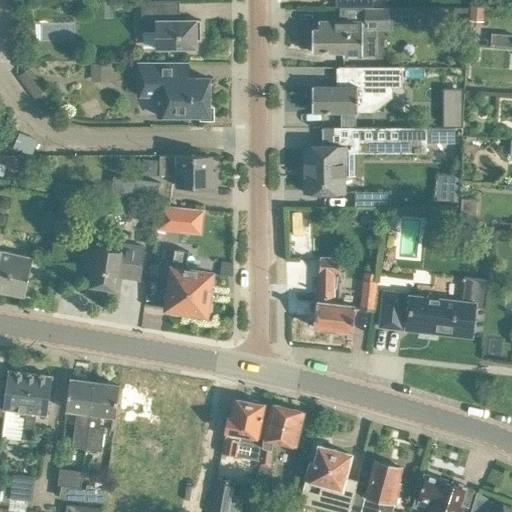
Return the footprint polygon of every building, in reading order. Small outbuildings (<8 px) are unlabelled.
[(157,48),(197,47),(197,40),(202,40),(201,19),(180,20),(179,0),(152,0),(141,0),(142,31),(157,30),(157,48)] [(113,17),(113,1),(98,1),(98,17),(113,17)] [(482,21),(484,5),(473,4),(472,19),(482,21)] [(313,28),(313,52),(313,51),(343,51),(344,56),(344,55),(362,55),(362,52),(362,47),(362,32),(362,23),(364,23),(390,23),(390,8),(360,8),(340,7),(340,22),(320,21),(320,20),(319,20),(319,29),(313,29),(313,28)] [(111,62),(91,63),(92,81),(112,80),(111,62)] [(169,77),(169,62),(139,62),(139,95),(159,95),(159,115),(210,116),(210,77),(169,77)] [(313,85),(313,112),(314,112),(314,111),(357,111),(357,112),(359,112),(359,111),(374,111),(374,87),(393,87),(400,87),(400,86),(399,86),(399,68),(400,68),(400,66),(399,66),(339,66),(339,68),(341,68),(341,86),(314,86),(314,85),(313,85)] [(19,75),(35,98),(47,90),(31,67),(19,75)] [(462,125),(462,93),(444,93),(444,125),(462,125)] [(402,124),(402,109),(387,110),(387,124),(402,124)] [(349,146),(349,152),(426,152),(426,127),(323,127),(323,146),(349,146)] [(430,127),(430,142),(456,142),(456,128),(430,127)] [(349,175),(349,152),(349,146),(323,146),(307,147),(307,192),(343,192),(343,175),(349,175)] [(177,185),(192,186),(212,186),(212,156),(160,155),(160,175),(177,175),(177,185)] [(115,175),(112,194),(157,200),(160,182),(115,175)] [(355,206),(390,206),(390,192),(355,192),(355,206)] [(162,207),(160,228),(179,230),(182,209),(162,207)] [(185,218),(201,219),(201,208),(185,207),(185,218)] [(454,213),(441,210),(438,223),(451,226),(454,213)] [(141,279),(144,260),(146,247),(117,242),(116,249),(97,247),(85,246),(81,270),(93,272),(91,285),(116,289),(118,276),(141,279)] [(0,290),(24,296),(28,277),(32,257),(0,249),(0,290)] [(207,314),(213,273),(197,270),(198,269),(186,267),(189,251),(175,249),(166,308),(207,314)] [(340,258),(320,258),(319,302),(317,301),(314,326),(353,331),(356,306),(339,304),(340,258)] [(374,310),(378,281),(379,274),(365,272),(360,308),(374,310)] [(406,293),(383,291),(380,327),(403,329),(404,323),(407,324),(407,328),(410,329),(410,330),(420,331),(420,330),(439,331),(439,333),(451,334),(452,333),(455,333),(455,332),(471,334),(474,302),(481,303),(484,276),(463,274),(461,300),(458,300),(458,301),(405,296),(406,293)] [(7,409),(3,436),(34,440),(36,413),(47,414),(49,395),(52,375),(9,370),(4,402),(4,408),(5,408),(7,409)] [(68,398),(66,409),(77,410),(72,447),(86,449),(95,382),(70,379),(68,398)] [(95,382),(86,449),(100,450),(100,451),(102,451),(105,427),(100,426),(102,414),(115,415),(116,416),(119,385),(95,382)] [(226,431),(222,453),(237,456),(241,434),(258,437),(261,423),(265,404),(262,403),(259,400),(253,399),(250,401),(236,398),(233,417),(228,416),(225,431),(226,431)] [(296,446),(300,430),(305,411),(272,403),(267,422),(265,435),(260,464),(259,464),(257,479),(268,482),(274,441),(296,446)] [(349,511),(355,492),(358,480),(346,477),(352,453),(319,445),(315,463),(311,462),(300,502),(336,511),(349,511)] [(355,492),(349,511),(397,511),(393,511),(401,482),(398,481),(402,467),(375,460),(366,495),(355,492)] [(60,468),(58,484),(81,487),(83,471),(60,468)] [(13,474),(10,498),(32,501),(35,477),(13,474)] [(460,511),(462,505),(459,504),(465,487),(426,475),(420,494),(418,497),(415,496),(412,506),(419,508),(418,511),(460,511)] [(238,511),(244,482),(216,477),(209,511),(238,511)] [(87,484),(84,499),(104,502),(107,487),(87,484)] [(486,511),(492,501),(478,493),(472,511),(486,511)] [(511,511),(511,508),(504,503),(498,511),(511,511)]
